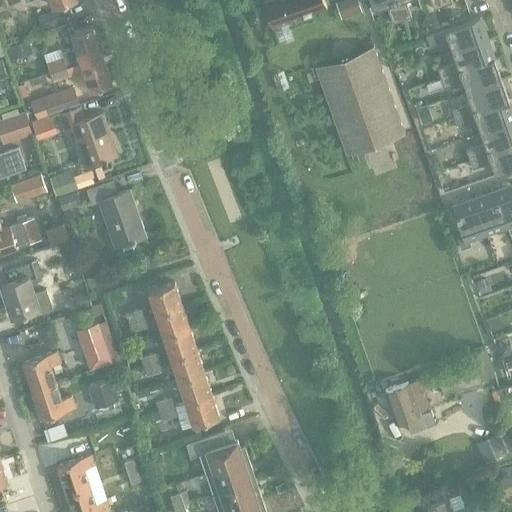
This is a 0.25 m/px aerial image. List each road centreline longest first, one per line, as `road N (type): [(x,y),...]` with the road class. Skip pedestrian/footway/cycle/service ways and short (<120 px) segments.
road 1 (residential): [(328,511),(166,162),(109,0)]
road 2 (residential): [(49,511),(0,363)]
